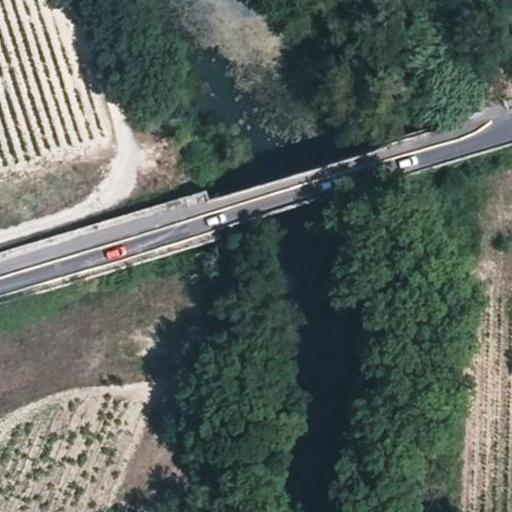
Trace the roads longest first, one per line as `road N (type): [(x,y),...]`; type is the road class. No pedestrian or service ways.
road 1 (tertiary): [(0,279),(511,129)]
road 2 (track): [(0,238),(92,207),(134,181),(83,21),(60,0)]
